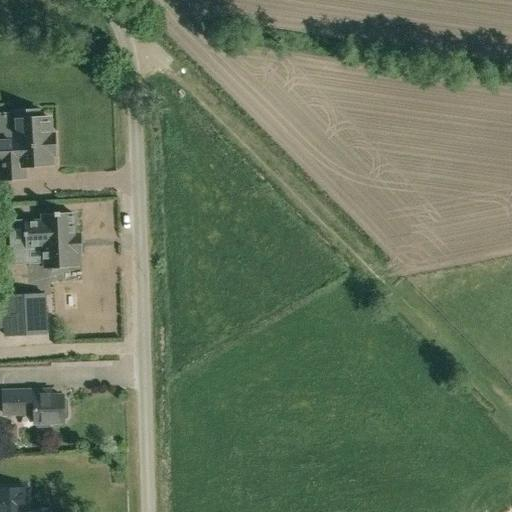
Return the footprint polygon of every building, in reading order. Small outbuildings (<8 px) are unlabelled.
[(53,134),(50,134),(49,118),(38,119),(38,111),(14,112),(15,139),(7,139),(8,162),(0,162),(0,165),(5,165),(6,179),(24,178),(23,166),(51,164),(51,155),(54,155),(53,134)] [(42,235),(74,234),(73,213),(59,214),(59,212),(55,212),(55,214),(41,215),(41,220),(26,221),(26,220),(9,221),(9,222),(25,221),(26,232),(24,232),(24,236),(26,236),(27,247),(43,246),(42,235)] [(42,235),(43,246),(44,268),(78,266),(77,254),(77,252),(75,252),(74,234),(42,235)] [(5,335),(47,332),(45,294),(3,297),(5,335)] [(82,390),(113,388),(113,374),(82,376),(82,390)] [(50,389),(3,390),(3,412),(34,411),(34,421),(35,421),(36,422),(47,422),(47,421),(63,420),(63,417),(64,416),(64,398),(62,397),(62,395),(50,395),(50,389)] [(14,427),(0,427),(0,444),(14,444),(14,427)] [(27,511),(26,487),(0,487),(0,511),(27,511)]
